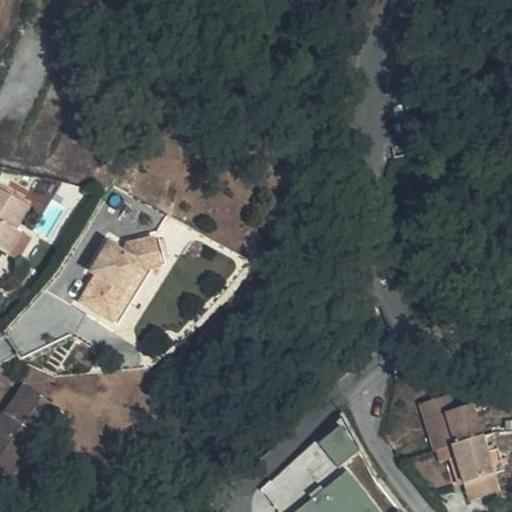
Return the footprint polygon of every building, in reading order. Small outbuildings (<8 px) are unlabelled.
[(0,247),(9,233),(0,226),(0,247)] [(142,260),(162,254),(155,234),(130,240),(125,248),(107,239),(95,259),(100,262),(94,270),(86,284),(117,301),(142,260)] [(117,301),(86,284),(78,298),(107,316),(113,320),(146,270),(173,263),(170,252),(162,254),(142,260),(117,301)] [(73,304),(94,270),(100,262),(95,259),(73,304)] [(4,263),(0,267),(0,281),(10,268),(4,263)] [(53,358),(40,376),(43,379),(57,360),(53,358)] [(71,369),(57,360),(43,379),(59,388),(71,369)] [(443,448),(487,432),(477,402),(458,408),(453,393),(423,404),(428,418),(437,415),(441,431),(433,433),(438,449),(443,448)] [(428,418),(433,433),(441,431),(437,415),(428,418)] [(13,419),(0,438),(0,484),(6,476),(20,484),(49,442),(13,419)] [(322,441),(341,466),(365,448),(346,423),(322,441)] [(501,470),(487,432),(443,448),(446,460),(464,454),(473,477),(501,470)] [(264,481),(283,511),(284,511),(343,476),(324,444),(264,481)] [(383,511),(351,470),(297,511),(383,511)] [(505,486),(501,470),(473,477),(478,494),(505,486)] [(6,476),(0,484),(0,511),(5,511),(24,488),(20,484),(6,476)]
